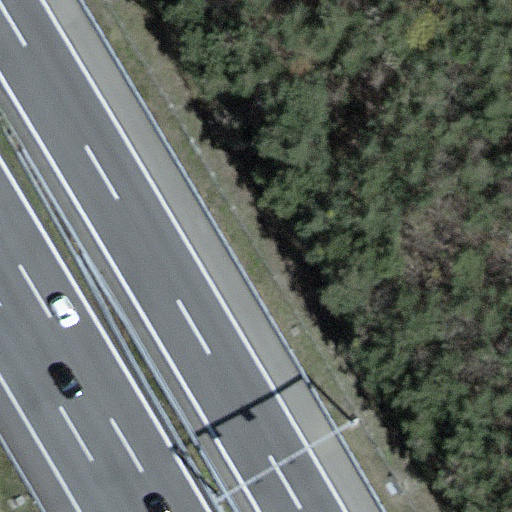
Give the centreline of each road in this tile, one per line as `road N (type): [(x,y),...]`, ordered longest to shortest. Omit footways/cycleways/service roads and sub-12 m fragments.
road 1 (motorway): [(302,511),(0,1)]
road 2 (motorway): [(0,267),(146,511)]
